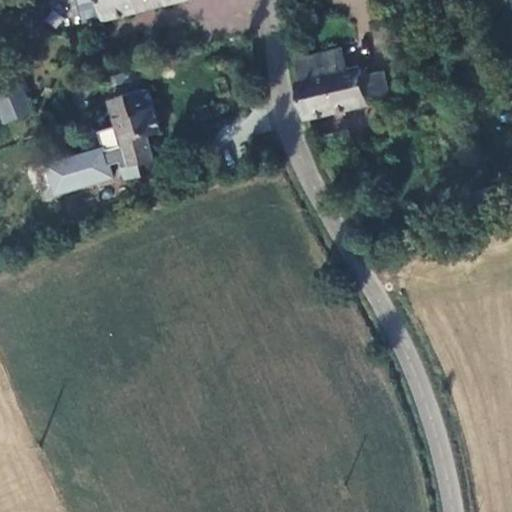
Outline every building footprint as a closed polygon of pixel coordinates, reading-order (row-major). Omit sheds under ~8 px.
[(184,0),(98,0),(104,20),(184,0)] [(305,124),(370,106),(369,103),(389,97),(381,71),(362,76),(360,68),(345,72),(338,50),(295,64),(300,85),(294,86),(305,124)] [(0,86),(0,119),(1,124),(32,115),(22,80),(0,86)] [(161,133),(147,90),(108,101),(117,127),(98,134),(104,151),(51,170),(60,196),(114,177),(110,167),(120,164),(126,180),(143,177),(139,165),(154,160),(147,138),(161,133)] [(497,213),(511,209),(511,193),(497,198),(493,199),(497,213)] [(497,213),(493,199),(448,212),(453,226),(497,213)]
